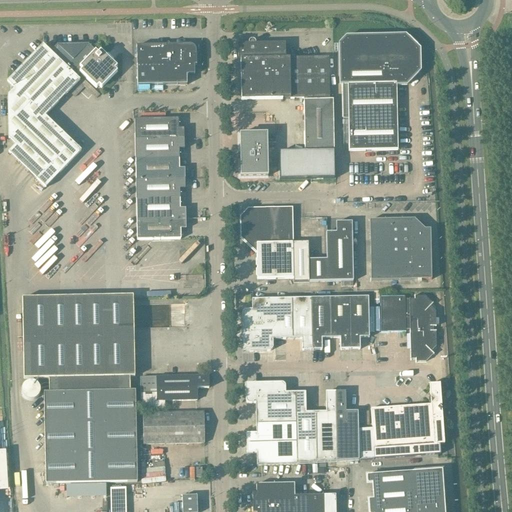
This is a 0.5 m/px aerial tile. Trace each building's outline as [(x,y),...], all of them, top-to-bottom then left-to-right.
[(342,118),(348,118),(349,151),(397,150),(396,87),(406,87),(421,72),(420,49),(405,35),(346,36),(338,44),(339,86),(341,86),(342,118)] [(248,44),(237,44),(238,60),(240,60),(241,100),(303,99),(303,101),(304,152),(279,152),(279,181),(334,180),(334,151),(333,100),(329,100),(329,98),(329,57),(285,58),(285,44),(256,44),(255,43),(255,42),(254,41),(253,41),(252,40),(251,41),(250,41),(249,42),(248,43),(248,44)] [(136,46),(136,66),(137,86),(186,85),(186,75),(194,75),(194,66),(196,66),(196,54),(196,51),(195,50),(194,48),(193,47),(191,46),(188,45),(182,46),(182,45),(169,45),(168,44),(166,45),(136,46)] [(79,81),(76,77),(80,73),(96,88),(98,86),(101,88),(117,72),(114,69),(117,67),(111,61),(113,60),(107,54),(106,56),(100,51),(98,53),(95,51),(88,45),(57,45),(50,52),(42,45),(7,82),(14,89),(7,96),(8,139),(15,146),(8,153),(45,188),(81,151),(45,117),(79,81)] [(134,120),(135,140),(184,139),(184,129),(179,129),(178,119),(134,120)] [(268,177),(268,172),(267,134),(239,135),(240,177),(268,177)] [(135,140),(135,160),(179,159),(179,150),(184,150),(184,139),(135,140)] [(135,160),(135,180),(185,180),(184,169),(179,169),(179,159),(135,160)] [(135,180),(136,200),(180,199),(180,190),(185,189),(185,180),(135,180)] [(136,200),(136,220),(185,219),(185,209),(180,209),(180,199),(136,200)] [(247,209),(239,217),(240,238),(256,254),(257,279),(293,279),(293,283),(309,283),(308,260),(308,243),(293,243),(292,208),(247,209)] [(137,240),(181,240),(180,230),(185,229),(185,219),(136,220),(137,240)] [(369,221),(370,251),(431,250),(430,229),(425,230),(414,220),(369,221)] [(326,260),(308,260),(309,283),(353,282),(352,223),(336,223),(336,233),(326,233),(326,260)] [(370,251),(371,281),(431,280),(431,250),(370,251)] [(134,377),(133,301),(133,296),(22,299),(23,380),(49,379),(49,393),(43,393),(45,484),(137,483),(135,391),(130,391),(129,378),(134,377)] [(409,330),(410,361),(411,361),(411,360),(415,360),(415,363),(416,363),(426,362),(433,355),(434,355),(431,352),(435,347),(435,332),(436,332),(436,331),(433,331),(433,327),(436,327),(436,326),(435,326),(435,312),(430,307),(433,304),(432,303),(432,304),(424,297),(415,297),(415,296),(414,296),(414,299),(409,299),(405,300),(405,297),(380,297),(381,333),(405,333),(405,330),(409,330)] [(311,299),(312,351),(322,351),(321,339),(330,339),(330,298),(311,299)] [(330,298),(330,339),(340,339),(340,350),(360,350),(360,338),(369,338),(368,298),(330,298)] [(242,315),(242,343),(244,343),(245,350),(249,350),(249,352),(269,352),(270,352),(271,351),(272,350),(272,349),(273,348),(273,340),(292,340),(292,299),(251,300),(251,310),(244,310),(244,311),(243,311),(242,312),(242,313),(242,315)] [(292,299),(292,340),(302,340),(302,351),(312,351),(311,299),(292,299)] [(140,378),(140,394),(141,410),(165,409),(164,401),(197,401),(196,389),(208,388),(208,376),(140,378)] [(256,404),(256,424),(296,423),(295,414),(295,393),(285,393),(285,387),(285,386),(285,385),(284,384),(283,384),(282,383),(255,384),(255,386),(247,386),(247,394),(245,394),(245,400),(245,401),(246,402),(247,403),(248,404),(249,404),(256,404)] [(372,429),(358,430),(358,461),(374,460),(440,455),(439,445),(444,445),(440,384),(429,385),(430,396),(431,396),(435,400),(431,404),(430,404),(430,405),(371,409),(372,429)] [(315,413),(316,464),(336,462),(335,392),(325,392),(325,412),(315,413)] [(335,392),(336,462),(358,461),(357,412),(346,412),(345,392),(335,392)] [(295,414),(296,423),(296,465),(316,464),(315,413),(306,413),(305,393),(295,393),(295,414)] [(143,414),(143,429),(144,445),(204,444),(203,413),(143,414)] [(257,466),(296,465),(296,423),(256,424),(256,434),(246,434),(246,454),(256,454),(257,466)] [(444,511),(442,470),(366,476),(367,484),(372,483),(373,499),(368,500),(368,511),(444,511)] [(324,511),(324,496),(294,496),(294,484),(256,485),(256,493),(252,493),(252,511),(324,511)] [(324,496),(324,511),(335,511),(335,495),(324,496)] [(196,511),(197,496),(182,497),(182,511),(196,511)]
